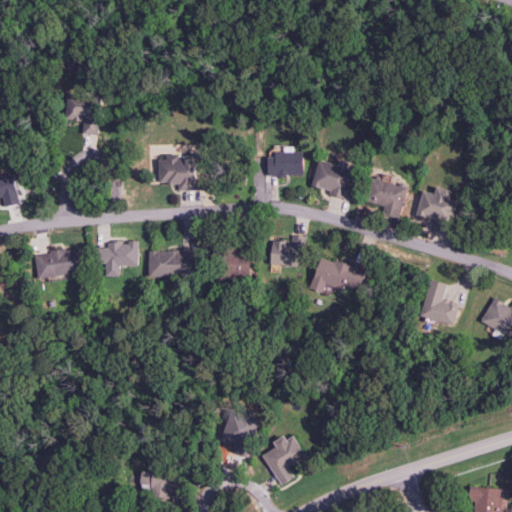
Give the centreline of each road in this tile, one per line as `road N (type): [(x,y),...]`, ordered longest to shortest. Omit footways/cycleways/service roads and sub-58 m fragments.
road 1 (residential): [(511,273),(286,207),(0,231)]
road 2 (residential): [(511,437),(307,511)]
